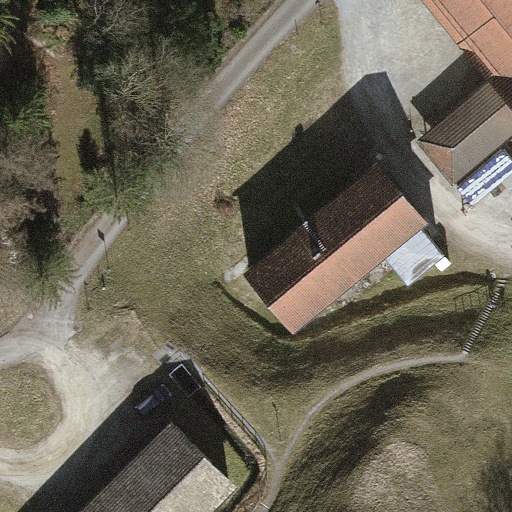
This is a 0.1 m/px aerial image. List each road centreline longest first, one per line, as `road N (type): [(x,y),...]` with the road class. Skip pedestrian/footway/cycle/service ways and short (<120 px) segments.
road 1 (residential): [(0,353),(39,329),(118,218),(241,73),(316,0)]
road 2 (residential): [(511,243),(434,201),(389,143),(369,47),(378,0)]
